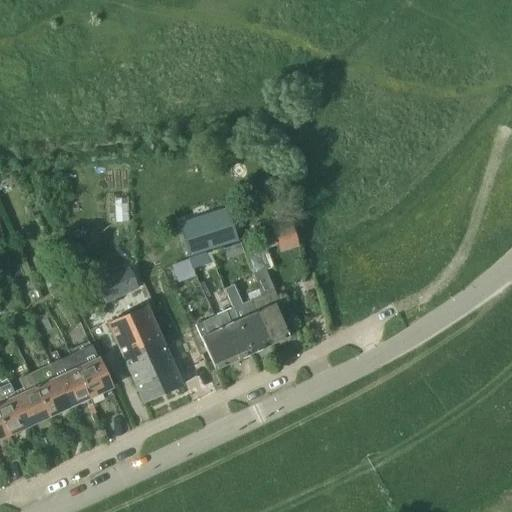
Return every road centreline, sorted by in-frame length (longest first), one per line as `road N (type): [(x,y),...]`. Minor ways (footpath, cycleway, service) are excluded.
road 1 (unclassified): [(53,511),(359,370),(443,323),(511,268)]
road 2 (unknown): [(209,404),(124,211)]
